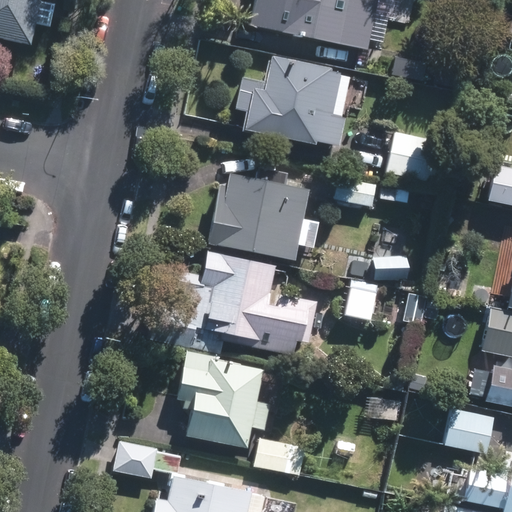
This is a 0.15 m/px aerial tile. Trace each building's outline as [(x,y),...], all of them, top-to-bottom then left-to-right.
[(58,5),(42,1),(42,0),(0,0),(0,35),(34,43),(39,21),(53,24),(58,5)] [(343,41),(351,0),(274,0),(273,5),(287,7),(282,30),(343,41)] [(346,115),(342,114),(351,74),(331,70),(332,64),(273,52),(266,86),(254,84),(246,126),(317,141),(317,138),(340,142),(346,115)] [(395,128),(386,170),(434,181),(443,139),(395,128)] [(228,183),(221,181),(209,238),(231,242),(296,256),(310,185),(231,169),(228,183)] [(339,175),(335,197),(372,204),(377,182),(339,175)] [(496,242),(503,211),(463,203),(457,234),(496,242)] [(511,247),(511,212),(508,212),(501,245),(511,247)] [(277,261),(208,248),(194,321),(234,329),(232,339),(294,351),(297,337),(310,339),(318,298),(278,290),(276,301),(269,299),(277,261)] [(409,276),(409,252),(369,253),(369,277),(409,276)] [(414,286),(346,281),(343,318),(411,324),(414,286)] [(511,309),(491,305),(482,348),(511,354),(511,309)] [(265,363),(188,347),(177,395),(186,397),(184,404),(193,406),(187,431),(249,444),(253,422),(264,425),(270,399),(258,397),(265,363)] [(511,365),(493,362),(486,399),(511,404),(511,365)] [(495,414),(453,405),(445,443),(487,452),(495,414)] [(305,443),(261,435),(256,464),(300,472),(305,443)] [(152,475),(158,446),(122,439),(116,468),(152,475)] [(503,509),(511,510),(511,453),(506,452),(502,468),(472,461),(464,497),(504,506),(503,509)] [(157,492),(152,511),(250,511),(248,511),(253,487),(174,470),(168,494),(157,492)] [(488,511),(447,503),(444,511),(488,511)]
